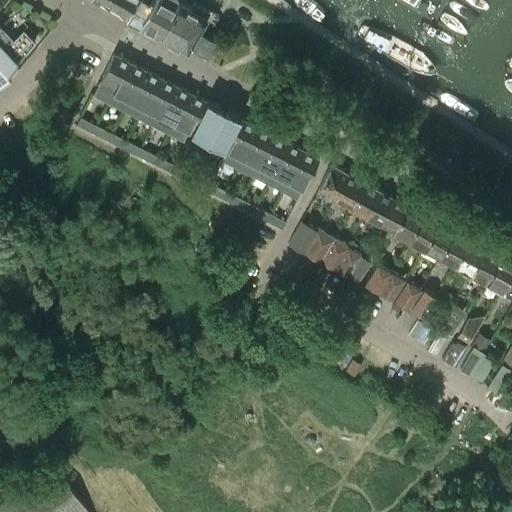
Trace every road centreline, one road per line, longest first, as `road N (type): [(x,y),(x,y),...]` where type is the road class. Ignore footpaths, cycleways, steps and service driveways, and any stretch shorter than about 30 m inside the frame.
road 1 (tertiary): [(511,239),(93,18)]
road 2 (residential): [(0,102),(93,18)]
